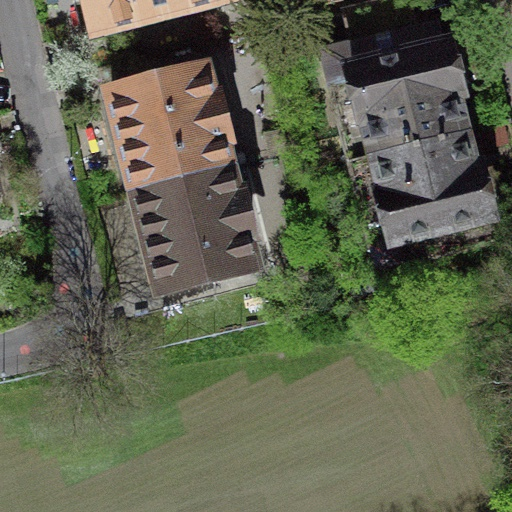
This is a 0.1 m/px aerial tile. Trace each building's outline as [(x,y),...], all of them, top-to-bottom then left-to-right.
[(85,0),(94,33),(144,20),(146,25),(162,21),(179,17),(178,11),(223,0),(85,0)] [(365,117),(375,155),(462,133),(453,95),(457,94),(446,47),(443,48),(437,22),(410,29),(406,13),(402,0),(384,0),(343,11),(351,45),(321,52),(335,107),(359,101),(363,118),(365,117)] [(111,96),(136,193),(228,170),(221,142),(226,140),(221,120),(216,100),(211,102),(204,72),(111,96)] [(382,194),(394,241),(428,232),(434,257),(494,241),(477,170),(472,172),(469,163),(462,133),(375,155),(384,193),(382,194)] [(136,193),(161,291),(253,268),(246,239),(251,237),(246,217),(241,197),(236,199),(228,170),(136,193)]
